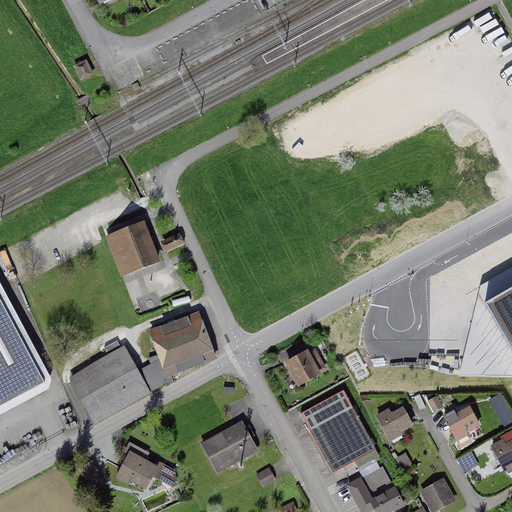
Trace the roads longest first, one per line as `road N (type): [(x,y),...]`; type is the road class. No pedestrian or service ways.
road 1 (unclassified): [(166,178),(492,0)]
road 2 (residential): [(511,204),(242,352)]
road 3 (residential): [(242,352),(0,486)]
road 4 (residential): [(75,0),(100,39),(133,51),(234,0)]
road 5 (residential): [(242,352),(166,178)]
road 6 (residential): [(242,352),(329,511)]
